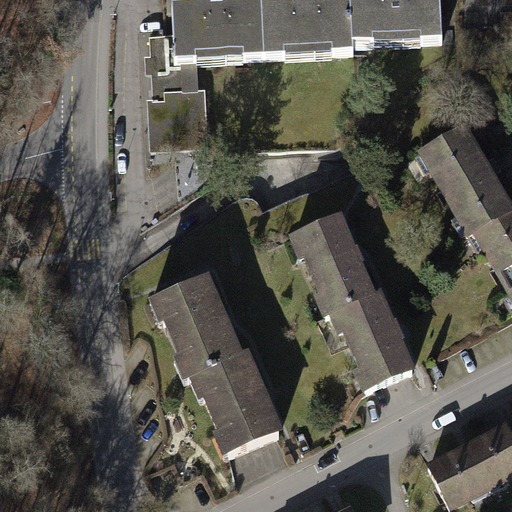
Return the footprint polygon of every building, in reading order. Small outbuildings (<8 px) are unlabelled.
[(213,11),(174,13),(175,41),(177,70),(199,69),(199,71),(245,69),(245,66),(287,65),(287,66),(333,64),(333,62),(355,61),(354,53),(375,53),(375,54),(422,52),(422,49),(443,49),(440,0),(350,0),(351,5),(313,6),(313,9),(308,9),(302,9),(302,7),(223,11),(223,14),(218,14),(213,15),(213,11)] [(177,70),(175,41),(151,42),(151,45),(152,60),(146,61),(147,79),(153,79),(154,104),(149,105),(151,157),(209,154),(207,94),(200,95),(199,71),(199,69),(177,70)] [(480,137),(430,169),(511,296),(511,188),(499,170),(480,137)] [(358,223),(299,249),(365,399),(424,373),(409,339),(371,252),(358,223)] [(220,286),(162,311),(227,461),(286,436),(270,400),(234,318),(220,286)] [(511,428),(473,450),(428,474),(448,511),(456,511),(511,481),(511,428)]
